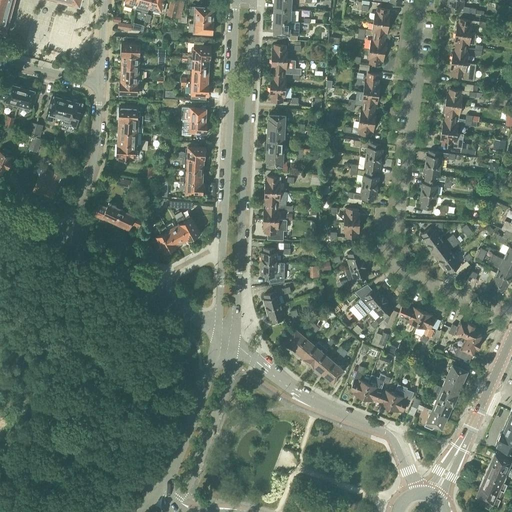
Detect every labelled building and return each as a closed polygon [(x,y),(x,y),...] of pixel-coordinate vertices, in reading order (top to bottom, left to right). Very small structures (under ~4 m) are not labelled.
[(80,0),(0,0),(0,33),(5,34),(13,0),(61,0),(79,5),(80,0)] [(134,18),(136,9),(138,0),(126,0),(126,2),(127,2),(126,6),(132,7),(130,17),(134,18)] [(138,0),(136,9),(148,12),(148,9),(150,0),(138,0)] [(162,0),(150,0),(148,9),(159,12),(160,10),(165,11),(168,2),(163,1),(162,0)] [(170,0),(167,18),(178,18),(187,19),(187,15),(181,14),(184,1),(180,0),(170,0)] [(274,0),(274,9),(291,9),(296,10),(296,5),(291,5),(291,0),(274,0)] [(368,11),(369,1),(358,0),(357,10),(368,11)] [(448,0),(447,5),(449,6),(449,10),(460,11),(469,12),(469,13),(475,14),(476,10),(476,8),(463,7),(463,0),(448,0)] [(194,19),(212,20),(213,7),(195,6),(195,7),(190,6),(190,14),(194,14),(194,19)] [(377,11),(375,21),(390,24),(392,13),(390,13),(391,9),(379,8),(379,12),(377,11)] [(274,9),(273,21),(290,22),(290,21),(298,21),(299,11),(291,10),(291,9),(274,9)] [(471,35),(471,32),(472,25),(478,26),(478,27),(485,28),(486,22),(479,21),(471,20),(459,18),(458,22),(456,22),(455,32),(471,35)] [(212,20),(194,19),(194,24),(189,23),(189,31),(193,31),(193,32),(212,33),(212,20)] [(290,22),(273,21),(273,30),(274,30),(273,34),(289,35),(289,30),(291,30),(293,30),(295,29),(295,28),(295,23),(290,23),(290,22)] [(375,36),(387,37),(387,33),(389,34),(390,24),(375,21),(374,31),(376,32),(375,36)] [(455,47),(467,48),(467,44),(469,45),(470,44),(474,44),(476,33),(471,32),(471,35),(455,32),(453,43),(455,43),(455,47)] [(373,39),(371,49),(386,51),(388,41),(386,41),(387,37),(375,36),(375,40),(373,39)] [(122,54),(138,55),(144,56),(144,51),(139,50),(139,44),(122,43),(121,55),(122,55),(122,54)] [(187,58),(193,59),(208,60),(210,60),(211,47),(203,47),(203,43),(194,43),(194,44),(194,46),(193,54),(188,54),(187,58)] [(158,56),(165,57),(166,44),(158,47),(158,56)] [(272,48),(271,58),(287,59),(288,49),(286,49),(286,45),(274,44),(274,48),(272,48)] [(467,48),(455,47),(454,50),(452,50),(451,60),(467,63),(468,52),(466,52),(467,48)] [(386,51),(371,49),(370,59),(372,59),(371,64),(382,65),(383,61),(385,61),(386,51)] [(122,54),(122,55),(121,67),(138,68),(138,61),(146,59),(145,56),(144,56),(138,55),(122,54)] [(361,57),(354,56),(354,62),(360,62),(359,69),(369,71),(370,63),(360,62),(361,57)] [(192,70),(208,71),(208,60),(193,59),(187,58),(182,58),(182,62),(187,62),(187,70),(192,70)] [(287,69),(287,59),(271,58),(270,69),(273,69),(272,73),(284,73),(285,69),(287,69)] [(476,64),(467,63),(451,60),(449,71),(451,71),(451,75),(462,77),(461,78),(473,80),(476,64)] [(120,81),(137,82),(143,82),(144,71),(138,70),(138,68),(121,67),(120,81)] [(192,82),(207,82),(208,71),(192,70),(192,82)] [(284,77),(284,73),(272,73),(272,76),(270,76),(269,87),(285,88),(286,77),(284,77)] [(366,81),(365,91),(380,94),(381,84),(379,83),(380,79),(379,79),(380,74),(369,73),(368,82),(366,81)] [(137,82),(120,81),(119,81),(119,94),(136,95),(136,92),(139,92),(140,88),(143,88),(143,87),(148,87),(148,82),(143,82),(137,82)] [(207,82),(192,82),(191,94),(208,95),(209,83),(207,83),(207,82)] [(13,106),(17,108),(23,87),(17,86),(17,84),(13,83),(11,84),(10,84),(9,88),(3,86),(0,97),(6,99),(5,104),(13,106)] [(465,84),(464,91),(469,91),(469,97),(481,98),(482,93),(477,92),(477,86),(473,86),(473,85),(465,84)] [(23,88),(23,87),(17,108),(30,111),(31,105),(32,106),(34,100),(33,99),(35,91),(34,91),(33,88),(29,87),(27,89),(23,88)] [(285,88),(269,87),(269,97),(271,97),(271,101),(283,102),(283,97),(285,98),(285,88)] [(447,93),(445,103),(461,105),(462,96),(469,97),(469,91),(464,91),(449,89),(449,93),(447,93)] [(365,106),(376,107),(376,103),(378,104),(380,94),(365,91),(363,101),(365,102),(365,106)] [(312,101),(312,107),(321,108),(322,96),(311,95),(310,101),(312,101)] [(54,115),(62,117),(66,99),(65,97),(61,96),(59,97),(54,96),(51,107),(49,107),(48,113),(49,113),(47,120),(52,121),(54,115)] [(71,100),(66,99),(62,117),(71,119),(69,125),(76,126),(80,111),(81,111),(82,103),(78,102),(77,100),(73,99),(71,100)] [(445,103),(444,113),(446,113),(445,117),(457,119),(457,118),(458,114),(460,114),(461,105),(445,103)] [(362,109),(360,120),(376,122),(377,111),(375,111),(376,107),(365,106),(364,109),(362,109)] [(120,119),(138,121),(149,121),(149,116),(143,116),(143,115),(140,115),(140,110),(138,110),(138,108),(119,107),(118,119),(120,119)] [(190,120),(205,121),(206,108),(189,107),(189,108),(188,120),(190,120)] [(268,118),(267,127),(284,128),(285,115),(269,114),(269,118),(268,118)] [(5,123),(12,125),(14,118),(7,116),(5,123)] [(443,121),(441,131),(457,133),(458,126),(463,126),(465,125),(476,126),(477,121),(472,120),(465,119),(457,118),(457,119),(445,117),(445,121),(443,121)] [(119,132),(137,133),(137,126),(142,126),(143,125),(149,126),(149,121),(138,121),(120,119),(119,132)] [(191,135),(191,132),(206,133),(207,122),(205,122),(205,121),(190,120),(188,120),(183,120),(182,134),(191,135)] [(376,122),(360,120),(359,129),(361,129),(360,133),(372,135),(372,131),(374,131),(376,122)] [(298,124),(298,128),(304,129),(319,130),(320,122),(307,121),(307,124),(298,124)] [(37,123),(30,122),(27,134),(34,135),(37,123)] [(37,123),(34,135),(40,137),(43,125),(37,123)] [(284,140),(284,128),(267,127),(267,139),(284,140)] [(441,131),(440,140),(442,141),(441,145),(453,147),(461,148),(468,149),(468,148),(469,144),(462,143),(463,134),(457,133),(441,131)] [(136,145),(136,144),(137,133),(119,132),(119,144),(136,145)] [(36,150),(40,138),(33,135),(29,147),(36,150)] [(65,141),(56,137),(54,142),(63,146),(65,141)] [(284,145),(284,140),(267,139),(266,152),(283,152),(285,152),(288,150),(288,148),(286,145),(284,145)] [(367,156),(382,159),(383,148),(381,148),(382,144),(370,142),(361,141),(360,147),(368,148),(367,156)] [(136,144),(136,145),(119,144),(117,144),(116,156),(119,156),(119,159),(134,160),(134,157),(136,157),(136,155),(138,155),(138,151),(141,152),(141,149),(149,150),(149,146),(140,145),(136,144)] [(203,160),(205,160),(206,147),(188,146),(188,147),(186,147),(185,152),(184,152),(184,151),(181,151),(180,152),(177,152),(177,157),(182,158),(187,158),(187,159),(203,160)] [(2,151),(0,150),(0,171),(4,173),(7,167),(8,168),(12,161),(10,160),(12,156),(9,155),(11,151),(4,148),(2,151)] [(426,155),(425,164),(440,167),(441,159),(448,160),(448,159),(455,160),(456,154),(449,153),(429,150),(428,155),(426,155)] [(283,152),(266,152),(266,160),(267,160),(266,165),(280,165),(279,172),(288,172),(288,166),(287,166),(287,161),(283,161),(283,152)] [(380,168),(382,159),(367,156),(365,166),(367,166),(366,171),(378,172),(379,168),(380,168)] [(506,156),(503,163),(508,165),(511,158),(506,156)] [(187,169),(202,170),(203,160),(187,159),(187,169)] [(425,164),(423,174),(425,175),(425,179),(436,180),(438,180),(439,175),(440,167),(425,164)] [(34,187),(33,190),(41,193),(42,191),(51,196),(55,188),(57,189),(63,177),(43,167),(34,187)] [(357,169),(350,168),(350,173),(350,174),(356,175),(357,174),(364,175),(362,184),(378,187),(379,176),(377,176),(378,172),(366,171),(357,169)] [(202,170),(187,169),(186,182),(202,182),(202,170)] [(310,184),(320,185),(321,175),(311,174),(310,184)] [(264,191),(280,191),(286,192),(286,188),(280,188),(281,181),(279,181),(279,176),(267,175),(267,180),(265,180),(264,191)] [(500,175),(498,182),(503,185),(507,178),(500,175)] [(130,181),(121,179),(119,185),(129,187),(130,181)] [(422,182),(421,192),(436,195),(438,184),(436,184),(436,180),(425,179),(424,183),(422,182)] [(179,188),(186,189),(185,194),(203,195),(203,182),(202,182),(186,182),(180,181),(179,188)] [(362,184),(361,194),(354,193),(354,192),(347,191),(347,197),(362,199),(374,201),(374,196),(376,196),(378,187),(362,184)] [(286,192),(280,191),(264,191),(264,200),(266,200),(265,204),(286,205),(286,201),(287,201),(288,192),(286,192)] [(421,192),(420,202),(421,202),(421,206),(421,207),(432,208),(433,204),(435,204),(436,195),(421,192)] [(158,198),(156,205),(161,207),(164,199),(158,198)] [(115,222),(122,209),(109,203),(107,208),(99,204),(93,215),(102,219),(103,217),(115,222)] [(263,218),(279,219),(279,210),(292,211),(292,209),(299,210),(299,207),(293,206),(286,205),(265,204),(265,208),(263,208),(263,218)] [(161,207),(156,205),(153,213),(158,215),(161,207)] [(344,211),(344,222),(359,223),(360,212),(358,212),(358,208),(347,207),(346,212),(344,211)] [(122,209),(115,222),(128,228),(130,226),(137,229),(143,215),(133,211),(131,213),(122,209)] [(178,221),(179,223),(187,239),(188,238),(189,240),(200,234),(191,217),(186,220),(181,211),(174,215),(178,221)] [(279,219),(263,218),(262,228),(264,228),(264,233),(276,233),(276,229),(278,229),(279,219)] [(493,225),(497,227),(511,232),(511,223),(505,220),(503,224),(495,220),(493,225)] [(166,225),(168,229),(176,245),(177,244),(185,239),(186,239),(187,239),(179,223),(174,226),(172,222),(166,225)] [(359,223),(344,222),(344,231),(346,231),(346,236),(357,236),(357,232),(359,232),(359,223)] [(464,232),(470,228),(466,224),(461,228),(464,232)] [(175,245),(176,245),(168,229),(166,225),(159,229),(161,233),(156,236),(165,253),(175,247),(175,245)] [(428,247),(441,237),(435,229),(433,230),(431,227),(421,234),(423,238),(422,239),(428,247)] [(473,232),(470,228),(464,232),(467,236),(473,232)] [(434,255),(456,238),(453,234),(444,241),(441,237),(428,247),(434,255)] [(504,244),(507,239),(497,234),(494,238),(499,240),(498,241),(504,244)] [(456,238),(434,255),(440,263),(453,253),(450,249),(459,242),(456,238)] [(261,262),(277,262),(277,252),(275,252),(275,248),(263,247),(263,252),(261,252),(261,262)] [(351,268),(366,263),(362,253),(360,253),(359,249),(348,253),(349,257),(347,258),(351,268)] [(453,253),(440,263),(446,271),(447,270),(450,273),(460,266),(457,262),(459,261),(453,253)] [(467,261),(472,257),(469,253),(463,257),(467,261)] [(492,254),(490,258),(511,269),(511,258),(505,255),(503,259),(492,254)] [(511,276),(511,269),(490,258),(488,263),(498,268),(496,273),(510,279),(511,276)] [(323,271),(329,269),(327,261),(321,262),(323,271)] [(284,263),(277,262),(261,262),(261,272),(263,272),(262,277),(269,277),(269,283),(284,281),(284,263)] [(366,263),(351,268),(345,270),(348,279),(356,277),(357,280),(368,276),(366,272),(368,271),(366,263)] [(68,267),(63,265),(59,274),(64,276),(68,267)] [(19,274),(26,277),(30,269),(22,266),(19,274)] [(506,288),(510,279),(496,273),(491,270),(485,283),(502,292),(504,287),(506,288)] [(475,279),(478,273),(472,271),(469,276),(475,279)] [(374,307),(385,297),(378,289),(377,290),(374,287),(372,289),(368,284),(355,292),(360,297),(352,304),(363,317),(374,307)] [(281,304),(277,290),(264,294),(265,298),(263,299),(266,309),(281,304)] [(385,297),(374,307),(380,314),(370,324),(374,328),(394,309),(390,305),(392,304),(385,297)] [(281,304),(266,309),(269,319),(271,318),(272,322),(284,319),(283,315),(285,314),(281,304)] [(407,319),(407,320),(416,325),(422,311),(413,306),(412,308),(408,306),(408,307),(401,304),(396,317),(403,319),(404,318),(407,319)] [(298,315),(296,309),(290,311),(294,324),(300,320),(299,314),(298,315)] [(422,311),(416,325),(425,329),(420,341),(425,343),(428,337),(431,338),(434,330),(431,328),(435,318),(432,316),(432,315),(422,311)] [(472,334),(475,327),(476,326),(467,322),(467,323),(460,320),(457,326),(452,324),(448,332),(454,335),(455,334),(465,338),(466,339),(469,332),(472,334)] [(481,330),(475,327),(472,334),(469,332),(466,339),(465,338),(461,348),(458,347),(454,355),(469,362),(472,355),(473,356),(476,349),(478,350),(482,341),(481,340),(483,335),(481,330)] [(284,341),(294,349),(305,336),(296,328),(284,341)] [(380,344),(384,346),(388,336),(384,335),(380,344)] [(294,349),(303,357),(304,358),(315,345),(305,336),(294,349)] [(363,343),(359,353),(364,355),(368,345),(363,343)] [(315,344),(315,345),(304,358),(303,357),(302,358),(314,368),(314,367),(313,366),(325,353),(317,347),(317,346),(315,344)] [(382,352),(380,358),(390,362),(392,356),(382,352)] [(314,367),(323,374),(334,361),(325,353),(313,366),(314,367)] [(334,361),(323,374),(333,383),(344,369),(334,361)] [(452,364),(447,375),(462,382),(467,370),(452,364)] [(353,394),(362,398),(368,382),(360,379),(365,367),(359,365),(354,379),(349,390),(353,392),(353,394)] [(462,382),(447,375),(442,387),(457,393),(462,382)] [(378,386),(368,382),(362,398),(372,401),(372,399),(376,401),(381,389),(377,388),(378,386)] [(398,384),(394,393),(389,408),(398,411),(399,410),(403,411),(407,401),(410,402),(414,392),(407,389),(407,388),(398,384)] [(452,405),(452,406),(458,394),(457,393),(442,387),(436,384),(431,396),(437,398),(452,405)] [(381,389),(376,401),(380,402),(379,404),(389,408),(394,393),(385,389),(384,391),(381,389)] [(452,405),(437,398),(432,409),(432,410),(447,416),(452,405)] [(419,404),(413,402),(408,413),(414,416),(417,408),(422,410),(424,407),(419,404)] [(433,428),(434,427),(435,425),(442,428),(447,416),(432,410),(432,409),(429,408),(427,413),(430,414),(427,420),(424,426),(431,429),(432,429),(433,429),(433,428)] [(511,410),(510,413),(502,431),(501,431),(501,432),(511,437),(511,410)] [(511,437),(501,432),(496,443),(497,443),(496,445),(511,452),(511,437)] [(493,459),(491,463),(506,470),(511,459),(496,452),(495,453),(494,454),(492,457),(493,459)] [(487,469),(486,472),(486,473),(486,475),(501,482),(506,470),(491,463),(489,468),(487,469)] [(483,481),(481,486),(502,495),(507,484),(501,482),(486,475),(485,476),(484,476),(482,479),(483,481)] [(477,491),(476,494),(476,496),(476,497),(482,500),(481,504),(488,507),(490,503),(497,507),(500,500),(511,506),(511,502),(511,500),(502,496),(502,495),(481,486),(479,491),(477,491)]
